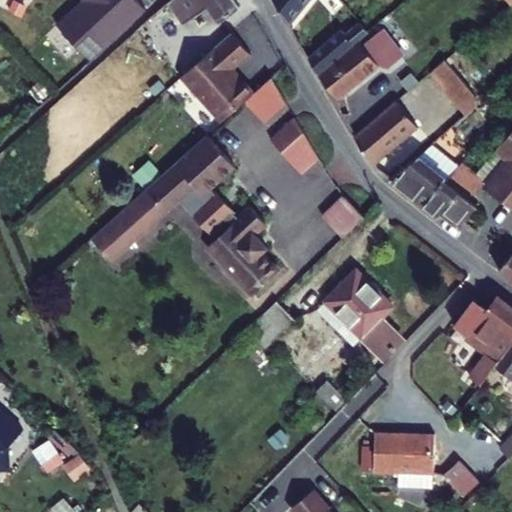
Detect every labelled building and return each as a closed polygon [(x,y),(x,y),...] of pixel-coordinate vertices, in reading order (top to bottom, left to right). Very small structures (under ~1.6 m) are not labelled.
[(209,8),(220,23),(241,6),(236,0),(174,0),(170,4),(183,24),(209,8)] [(272,0),(290,31),(313,0),(272,0)] [(360,18),(307,57),(317,74),(371,34),(360,18)] [(252,55),(235,36),(185,80),(221,120),(242,101),(253,92),(241,78),(239,80),(232,73),(252,55)] [(346,57),(319,77),(338,100),(377,70),(369,60),(380,52),(373,43),(348,60),(346,57)] [(465,113),(481,99),(445,58),(429,72),(465,113)] [(284,104),(269,77),(253,92),(242,101),(262,124),(284,104)] [(411,87),(360,129),(381,159),(434,114),(411,87)] [(272,140),(283,153),(307,132),(297,118),(272,140)] [(303,175),(321,160),(307,132),(283,153),(303,175)] [(236,167),(207,136),(92,240),(111,262),(181,201),(196,187),(204,196),(211,190),(236,167)] [(511,160),(511,164),(491,188),(511,206),(511,142),(502,153),(511,160)] [(432,173),(416,159),(391,182),(414,200),(432,173)] [(441,181),(432,173),(414,200),(437,218),(436,219),(438,223),(446,211),(461,223),(466,214),(444,198),(434,192),(441,181)] [(468,173),(444,198),(466,214),(488,191),(468,173)] [(239,220),(211,190),(204,196),(196,187),(181,201),(217,241),(239,220)] [(343,238),(365,217),(345,195),(322,216),(343,238)] [(254,296),(280,271),(257,246),(262,241),(257,235),(268,224),(252,208),(239,220),(217,241),(209,248),(254,296)] [(330,303),(364,337),(392,308),(358,274),(330,303)] [(251,327),(268,347),(294,323),(277,302),(251,327)] [(496,365),(480,389),(488,394),(511,359),(511,305),(507,302),(498,314),(484,305),(464,332),(482,345),(478,353),(496,365)] [(511,369),(511,359),(488,394),(493,397),(511,369)] [(511,369),(493,397),(506,407),(511,398),(511,369)] [(23,431),(0,409),(0,469),(8,469),(8,448),(23,431)] [(432,456),(435,418),(379,413),(376,451),(432,456)] [(511,433),(487,455),(494,464),(511,448),(511,433)] [(465,440),(438,463),(453,480),(479,457),(465,440)] [(333,511),(314,487),(291,504),(297,511),(333,511)] [(452,511),(440,497),(422,511),(452,511)]
